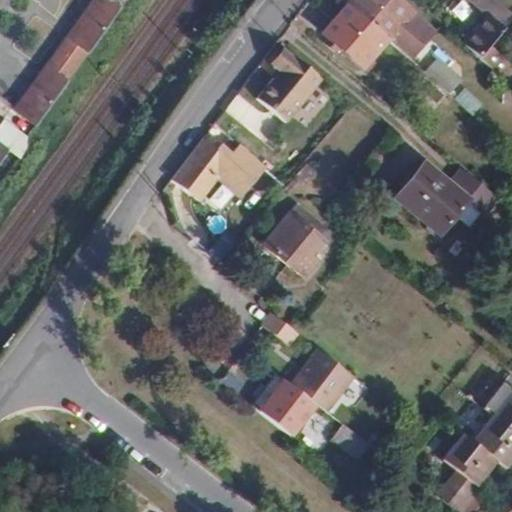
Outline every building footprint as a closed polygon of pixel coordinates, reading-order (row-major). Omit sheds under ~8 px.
[(71,75),(117,8),(105,0),(90,0),(13,110),(35,127),(71,75)] [(105,0),(117,8),(122,0),(105,0)] [(346,5),(387,41),(412,13),(396,0),(348,0),(345,4),(346,5)] [(472,0),(475,2),(459,21),(488,46),(511,18),(511,14),(495,0),(472,0)] [(361,68),(387,41),(346,5),(321,33),(361,68)] [(269,65),(274,69),(286,53),(282,49),(269,65)] [(286,125),(322,82),(286,53),(274,69),(280,74),(258,102),(286,125)] [(0,159),(11,144),(0,135),(0,159)] [(216,152),(203,140),(171,181),(199,203),(217,176),(239,196),(263,168),(239,146),(231,155),(220,146),(216,152)] [(392,198),(436,233),(464,199),(421,163),(392,198)] [(315,172),(306,164),(297,175),(306,182),(315,172)] [(469,225),(480,211),(465,199),(454,213),(469,225)] [(340,241),(295,205),(263,245),(307,281),(321,265),(315,260),(326,247),(332,251),(340,241)] [(298,335),(289,328),(272,315),(262,328),(288,347),(298,335)] [(327,412),(355,378),(318,350),(305,367),(310,371),(297,389),(314,403),(327,412)] [(310,371),(305,367),(290,385),(297,389),(310,371)] [(290,434),(314,403),(297,389),(290,385),(275,373),(264,387),(272,393),(259,410),(290,434)] [(511,391),(502,384),(482,409),(490,416),(470,442),(461,435),(440,461),(453,471),(435,495),(455,511),(458,511),(477,489),(475,487),(494,461),(504,468),(511,457),(511,391)] [(251,404),(259,410),(272,393),(264,387),(251,404)] [(358,458),(369,444),(342,424),(331,439),(358,458)]
